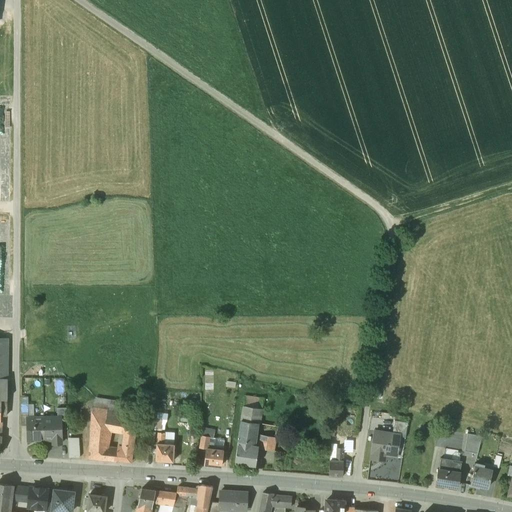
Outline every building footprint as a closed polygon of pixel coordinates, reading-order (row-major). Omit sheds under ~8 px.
[(245,397),(244,406),(261,409),(262,399),(245,397)] [(121,403),(96,399),(93,408),(115,411),(120,412),(121,403)] [(261,409),(244,406),(242,420),(257,423),(260,423),(262,409),(261,409)] [(93,408),(92,407),(91,427),(110,431),(113,432),(115,411),(93,408)] [(66,408),(57,408),(57,417),(61,417),(61,429),(67,429),(66,408)] [(120,412),(115,411),(113,432),(125,434),(124,439),(134,439),(134,434),(137,415),(136,415),(120,412)] [(145,413),(137,412),(136,415),(137,415),(134,434),(142,435),(145,413)] [(57,417),(44,418),(44,440),(53,440),(53,444),(61,444),(61,429),(61,417),(57,417)] [(28,419),(27,419),(27,425),(28,440),(44,440),(44,418),(28,419)] [(257,423),(242,420),(238,445),(252,447),(252,444),(253,444),(257,423)] [(407,422),(395,420),(392,435),(400,437),(405,438),(407,422)] [(110,431),(91,427),(88,458),(108,460),(109,450),(106,449),(110,431)] [(214,431),(203,429),(201,435),(213,438),(214,431)] [(334,430),(330,430),(330,448),(336,448),(339,448),(340,436),(334,436),(334,430)] [(392,435),(384,434),(384,432),(374,431),(370,459),(380,461),(381,454),(397,457),(400,437),(392,435)] [(155,433),(148,432),(146,445),(154,446),(155,433)] [(465,451),(477,453),(481,436),(468,434),(465,451)] [(213,438),(201,435),(199,448),(206,449),(206,448),(213,449),(214,442),(213,442),(214,438),(213,438)] [(276,438),(259,435),(257,448),(258,448),(273,451),(276,438)] [(124,439),(122,448),(117,447),(117,451),(109,450),(108,460),(130,462),(134,439),(124,439)] [(79,441),(68,440),(69,456),(80,457),(79,441)] [(157,444),(156,444),(155,460),(173,462),(174,445),(164,444),(157,444)] [(252,447),(238,445),(235,463),(255,466),(258,448),(257,448),(252,447)] [(213,449),(206,448),(206,449),(204,464),(221,466),(223,450),(213,449)] [(339,448),(336,448),(336,461),(343,461),(345,461),(345,458),(343,457),(343,448),(339,448)] [(439,459),(437,470),(459,473),(461,462),(439,459)] [(329,461),(329,476),(342,476),(343,461),(336,461),(329,461)] [(492,471),(482,468),(483,466),(475,464),(469,485),(478,488),(478,485),(487,488),(492,471)] [(459,473),(437,470),(435,484),(457,487),(459,473)] [(7,511),(11,485),(0,483),(0,511),(7,511)] [(30,488),(17,486),(15,500),(28,502),(30,488)] [(201,486),(196,486),(192,505),(197,506),(195,511),(206,511),(209,502),(212,486),(201,486)] [(48,489),(30,487),(30,488),(28,502),(28,507),(45,509),(47,493),(48,489)] [(188,488),(178,487),(176,493),(175,497),(186,499),(188,488)] [(155,490),(141,489),(136,511),(149,511),(151,507),(152,507),(153,501),(155,490)] [(61,491),(54,490),(54,493),(52,510),(66,511),(71,511),(74,492),(66,491),(67,490),(61,490),(61,491)] [(176,493),(155,490),(153,501),(173,504),(175,497),(176,493)] [(247,493),(220,492),(219,503),(219,510),(220,510),(230,511),(246,511),(247,493)] [(292,497),(273,496),(273,493),(262,492),(262,493),(258,511),(268,511),(270,505),(291,507),(292,497)] [(54,493),(47,493),(45,509),(52,510),(54,493)] [(103,511),(106,496),(97,495),(96,493),(90,493),(89,494),(87,510),(87,511),(93,511),(94,511),(103,511)] [(343,502),(326,501),(325,511),(342,511),(343,508),(343,502)] [(219,503),(209,502),(206,511),(220,511),(220,510),(219,510),(219,503)]
